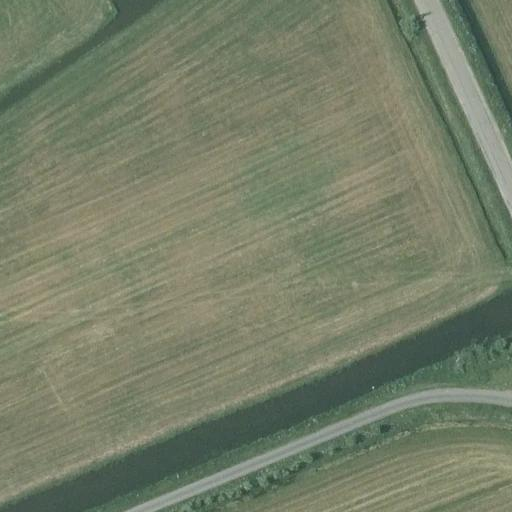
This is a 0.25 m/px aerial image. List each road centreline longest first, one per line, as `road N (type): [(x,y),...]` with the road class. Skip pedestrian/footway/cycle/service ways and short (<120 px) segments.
road 1 (unclassified): [(511,400),(404,401),(140,511)]
road 2 (tertiary): [(511,188),(429,0)]
